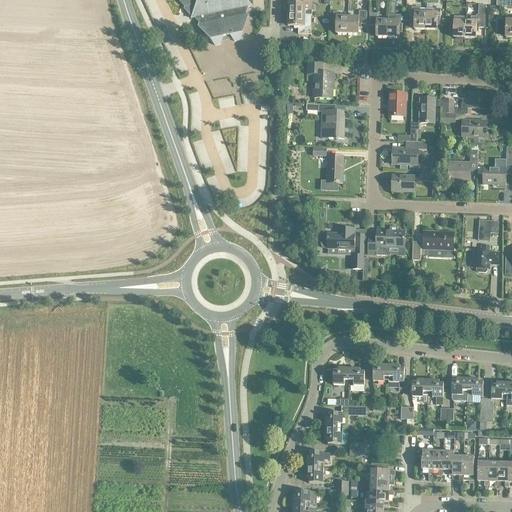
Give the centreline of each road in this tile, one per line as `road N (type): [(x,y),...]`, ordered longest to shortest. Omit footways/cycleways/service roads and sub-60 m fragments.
road 1 (residential): [(511,212),(372,201),(375,76),(493,78),(510,91),(510,133)]
road 2 (residential): [(271,511),(330,349),(343,343),(511,359)]
road 3 (tertiary): [(122,0),(191,194)]
road 4 (tertiary): [(494,320),(335,301)]
road 5 (tertiary): [(239,511),(226,377)]
